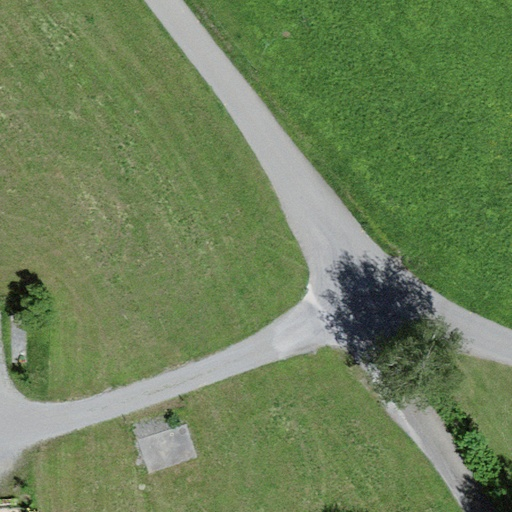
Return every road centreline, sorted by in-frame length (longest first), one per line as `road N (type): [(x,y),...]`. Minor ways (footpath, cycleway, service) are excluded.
road 1 (residential): [(373,305),(42,423),(5,451),(0,467)]
road 2 (residential): [(160,0),(313,207),(373,305)]
road 3 (residential): [(479,511),(399,373),(373,305)]
road 4 (residential): [(373,305),(511,348)]
